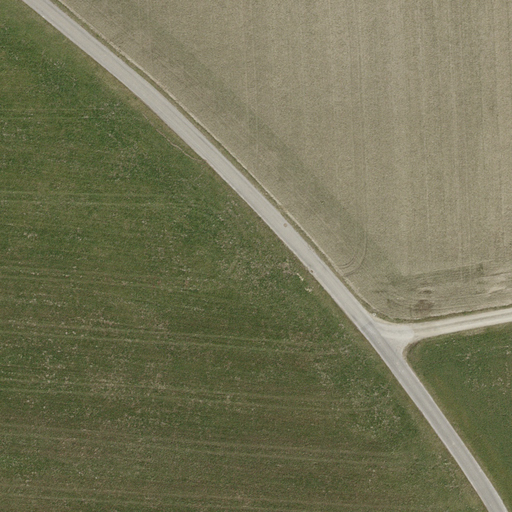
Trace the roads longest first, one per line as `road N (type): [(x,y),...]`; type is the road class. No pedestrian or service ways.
road 1 (unclassified): [(495,511),(380,338),(154,102),(35,0)]
road 2 (track): [(380,338),(511,317)]
